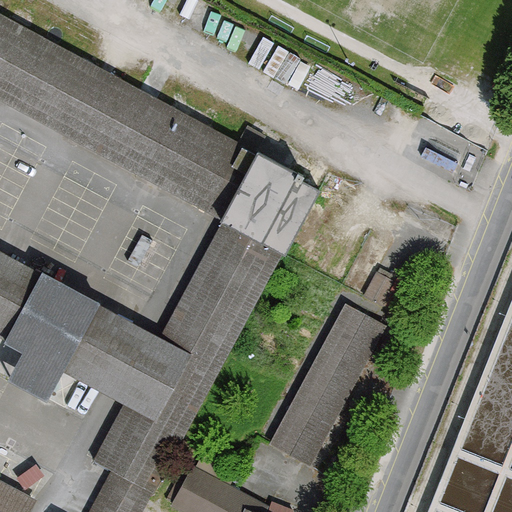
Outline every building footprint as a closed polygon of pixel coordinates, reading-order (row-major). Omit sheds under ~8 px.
[(0,334),(24,348),(8,378),(45,397),(61,368),(111,394),(124,402),(94,457),(112,467),(87,511),(141,511),(282,251),(285,253),(318,191),(293,178),(295,173),(0,14),(0,334)] [(345,304),(271,442),(309,463),(384,325),(345,304)] [(511,511),(511,320),(436,511),(511,511)] [(264,511),(268,505),(227,485),(233,471),(200,457),(195,469),(190,467),(172,505),(185,511),(264,511)] [(28,511),(35,500),(0,480),(0,511),(28,511)]
